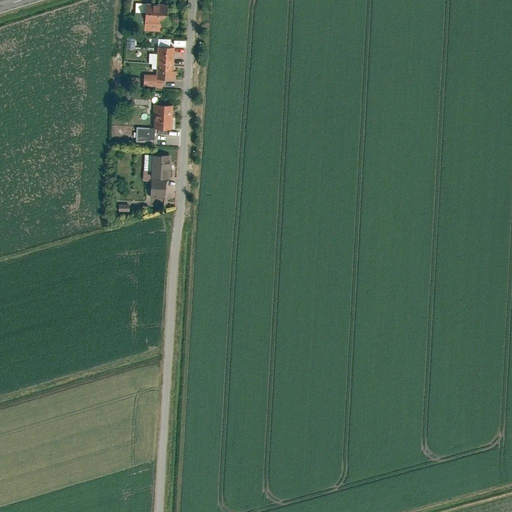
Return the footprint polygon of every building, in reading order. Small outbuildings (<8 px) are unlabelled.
[(166,10),(142,10),(142,30),(161,30),(161,23),(166,23),(166,10)] [(175,47),(156,46),(155,75),(143,75),(142,88),(162,89),(162,81),(174,81),(175,47)] [(136,94),(136,98),(151,98),(151,103),(153,103),(153,94),(136,94)] [(170,105),(151,105),(151,128),(170,129),(170,105)] [(168,155),(142,155),(142,180),(150,180),(150,199),(165,199),(165,180),(168,180),(168,155)] [(128,204),(117,205),(118,213),(128,212),(128,204)]
